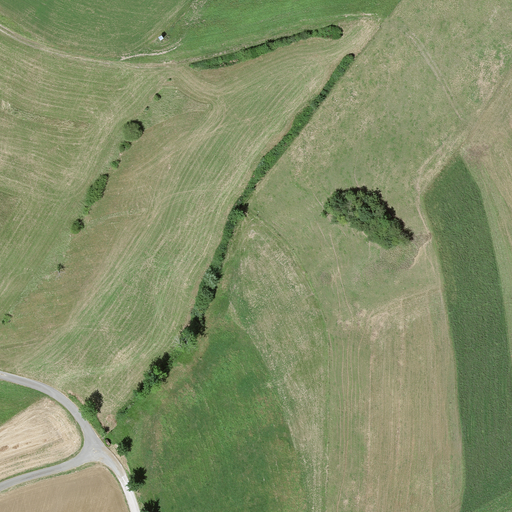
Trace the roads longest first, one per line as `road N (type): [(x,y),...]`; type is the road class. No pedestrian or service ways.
road 1 (track): [(0,27),(60,56),(129,64),(172,61),(325,22),(385,22)]
road 2 (unclassified): [(0,486),(86,458),(91,449),(87,427),(66,401),(0,373)]
